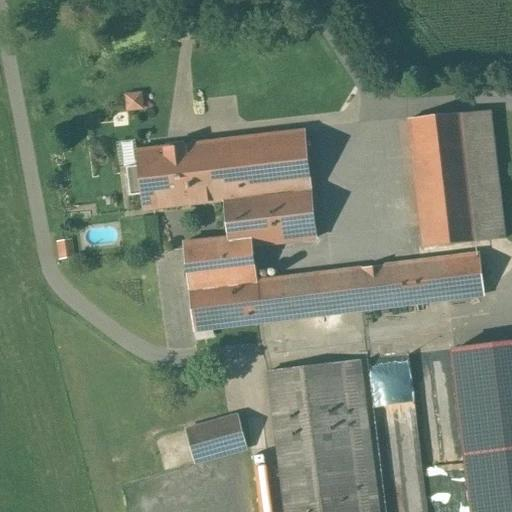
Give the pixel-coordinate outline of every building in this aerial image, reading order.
[(143,91),(127,93),(128,109),(144,107),(143,91)] [(462,113),(408,119),(423,247),(476,241),(462,113)] [(303,131),(224,140),(231,199),(223,200),(227,238),(250,235),(251,245),(313,238),(315,236),(303,131)] [(224,140),(136,150),(137,165),(125,167),(129,195),(141,194),(143,209),(223,200),(231,199),(224,140)] [(227,238),(182,243),(188,285),(255,277),(251,245),(250,235),(227,238)] [(67,240),(58,241),(61,258),(70,256),(67,240)] [(478,254),(256,281),(258,301),(190,309),(193,330),(483,295),(478,254)] [(255,277),(188,285),(190,309),(258,301),(256,281),(255,277)] [(378,511),(358,359),(266,371),(284,511),(378,511)] [(414,480),(423,479),(411,363),(373,367),(384,478),(406,475),(406,482),(414,481),(414,480)] [(237,415),(185,430),(194,463),(246,448),(237,415)]
